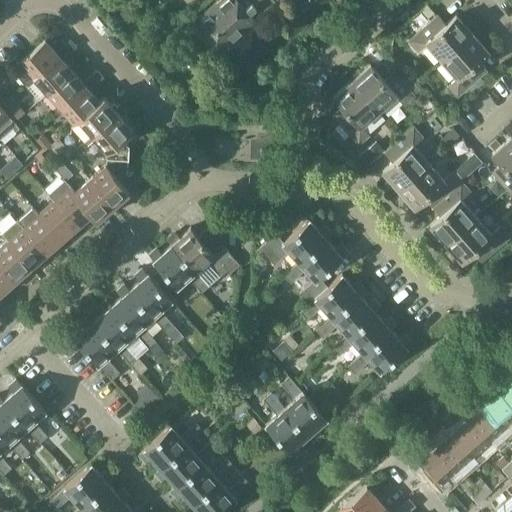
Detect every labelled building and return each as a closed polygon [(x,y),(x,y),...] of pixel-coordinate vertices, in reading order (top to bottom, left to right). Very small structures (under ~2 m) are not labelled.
[(259,3),(266,12),(277,3),(274,0),(223,0),(199,22),(222,48),(254,19),(249,14),(257,7),(255,6),(259,3)] [(426,42),(442,60),(472,33),(456,15),(444,25),(436,16),(409,40),(417,50),(426,42)] [(486,69),(478,60),(488,52),(472,33),(442,60),(457,77),(448,85),(457,95),(486,69)] [(70,38),(65,43),(72,50),(77,46),(70,38)] [(25,85),(33,78),(59,55),(45,39),(11,68),(25,85)] [(72,50),(65,43),(60,47),(67,54),(72,50)] [(33,78),(46,93),(72,70),(59,55),(33,78)] [(370,64),(351,80),(378,110),(395,95),(403,104),(413,95),(393,72),(384,80),(370,64)] [(97,69),(92,73),(99,81),(104,76),(97,69)] [(53,108),(56,112),(86,85),(72,70),(46,93),(57,105),(53,108)] [(99,81),(92,73),(87,78),(94,85),(99,81)] [(378,110),(351,80),(333,96),(344,108),(335,116),(358,143),(368,134),(360,125),(378,110)] [(63,112),(73,124),(104,97),(104,96),(98,100),(86,85),(56,112),(59,115),(63,112)] [(72,127),(85,142),(118,112),(114,108),(104,97),(73,124),(74,125),(72,127)] [(106,151),(106,157),(128,159),(129,146),(122,137),(132,128),(122,116),(127,112),(119,103),(114,108),(118,112),(85,142),(88,145),(95,138),(106,151)] [(0,105),(0,138),(13,127),(15,130),(19,127),(0,105)] [(382,170),(398,188),(428,162),(413,144),(422,136),(413,127),(385,152),(392,161),(382,170)] [(511,138),(510,136),(492,153),(501,163),(492,171),(511,193),(511,138)] [(65,145),(58,137),(51,144),(58,151),(65,145)] [(63,164),(57,157),(50,163),(56,170),(63,164)] [(105,163),(89,177),(112,204),(108,208),(112,213),(121,205),(116,200),(128,190),(119,179),(127,172),(128,159),(106,157),(105,163)] [(425,198),(432,206),(461,181),(453,172),(444,180),(428,162),(398,188),(414,207),(425,198)] [(89,177),(75,190),(74,191),(97,217),(108,208),(112,204),(89,177)] [(48,193),(51,196),(77,226),(80,223),(83,226),(86,226),(91,221),(87,217),(91,213),(96,218),(97,217),(74,191),(75,190),(70,185),(64,178),(62,179),(63,180),(48,193)] [(430,224),(446,242),(476,216),(460,199),(469,191),(461,181),(432,206),(440,215),(430,224)] [(50,202),(39,213),(62,239),(67,235),(71,240),(76,235),(76,231),(74,229),(77,226),(51,196),(47,199),(50,202)] [(18,218),(17,219),(46,253),(50,250),(52,252),(56,253),(61,248),(57,243),(62,239),(39,213),(33,207),(19,220),(18,218)] [(476,216),(446,242),(462,261),(472,252),(480,261),(509,236),(500,226),(491,234),(476,216)] [(289,250),(298,261),(326,237),(332,232),(328,228),(326,230),(323,226),(319,229),(309,218),(283,241),(275,232),(256,249),(265,260),(268,257),(274,264),(289,250)] [(2,233),(8,240),(31,266),(36,262),(40,266),(45,262),(45,258),(43,256),(46,253),(17,219),(2,233)] [(166,237),(171,243),(195,270),(196,270),(209,285),(226,270),(229,273),(239,264),(222,244),(213,252),(190,226),(179,236),(176,232),(172,235),(170,234),(166,237)] [(305,268),(314,279),(319,276),(342,256),(342,255),(347,250),(344,246),(342,247),(339,244),(335,247),(326,237),(298,261),(283,274),(290,282),(305,268)] [(0,261),(16,280),(19,277),(22,279),(25,280),(30,275),(26,270),(31,266),(8,240),(0,246),(0,261)] [(160,267),(150,276),(167,294),(188,276),(201,292),(209,285),(196,270),(195,270),(171,243),(161,252),(158,248),(154,251),(152,249),(148,253),(153,259),(160,267)] [(16,280),(0,261),(0,293),(5,289),(10,293),(15,289),(15,285),(12,283),(16,280)] [(139,279),(129,288),(152,316),(166,331),(173,324),(160,309),(171,299),(167,294),(150,276),(147,272),(142,267),(138,270),(139,272),(135,275),(139,279)] [(322,305),(331,315),(358,292),(364,287),(360,283),(359,284),(355,280),(351,284),(341,273),(327,286),(319,276),(314,279),(299,292),(309,303),(300,311),(306,319),(322,305)] [(121,295),(111,304),(134,332),(148,347),(155,340),(142,325),(152,316),(129,288),(124,283),(120,286),(121,288),(117,291),(121,295)] [(338,323),(347,333),(374,310),(380,305),(376,301),(375,302),(371,298),(367,302),(358,292),(331,315),(316,329),(322,337),(338,323)] [(103,311),(93,320),(116,347),(130,363),(137,356),(124,341),(134,332),(111,304),(106,298),(102,302),(103,304),(99,307),(103,311)] [(354,341),(363,351),(390,328),(396,323),(392,319),(390,320),(387,316),(383,320),(374,310),(347,333),(331,347),(338,355),(354,341)] [(116,347),(93,320),(88,314),(84,318),(85,319),(81,323),(85,327),(74,337),(98,364),(98,363),(111,379),(119,372),(106,356),(116,347)] [(390,328),(363,351),(347,365),(354,373),(369,359),(379,370),(406,346),(412,341),(408,337),(406,338),(403,334),(399,338),(390,328)] [(294,398),(284,407),(307,434),(312,440),(316,436),(315,434),(319,431),(315,427),(326,417),(302,390),(302,391),(288,375),(284,370),(278,375),(282,381),(281,382),(294,398)] [(511,377),(499,389),(511,403),(511,377)] [(13,390),(2,399),(26,427),(39,442),(47,435),(34,420),(45,410),(21,383),(20,383),(16,378),(11,381),(13,383),(9,386),(13,390)] [(511,403),(499,389),(483,402),(507,429),(511,423),(511,403)] [(307,434),(284,407),(270,391),(263,398),(276,413),(265,423),(289,450),(294,455),(298,452),(297,450),(301,447),(297,443),(307,434)] [(0,433),(8,443),(21,458),(29,451),(16,436),(26,427),(2,399),(0,396),(0,433)] [(483,402),(468,416),(491,442),(507,429),(483,402)] [(468,416),(452,430),(475,456),(491,442),(468,416)] [(151,456),(160,466),(187,443),(202,430),(196,422),(180,435),(171,424),(143,448),(144,448),(138,453),(142,457),(143,456),(147,460),(151,456)] [(452,430),(437,443),(460,470),(475,456),(452,430)] [(0,469),(3,474),(11,467),(0,454),(0,449),(8,443),(0,433),(0,469)] [(167,474),(176,484),(203,461),(218,448),(211,440),(196,453),(187,443),(160,466),(154,471),(158,475),(159,474),(163,478),(167,474)] [(460,470),(437,443),(421,457),(444,483),(460,470)] [(183,492),(191,502),(219,479),(234,466),(227,458),(212,471),(203,461),(176,484),(170,489),(174,493),(175,492),(178,496),(183,492)] [(511,471),(511,465),(509,462),(502,468),(508,475),(511,471)] [(71,495),(80,505),(108,482),(113,477),(110,473),(108,474),(105,470),(101,474),(91,463),(64,487),(49,500),(56,508),(71,495)] [(219,479),(191,502),(186,507),(189,511),(191,510),(192,511),(196,511),(198,510),(199,511),(218,511),(235,497),(250,484),(243,476),(228,489),(219,479)] [(144,511),(141,509),(140,510),(136,506),(132,510),(124,500),(129,495),(126,491),(124,492),(121,488),(116,492),(108,482),(80,505),(72,511),(144,511)] [(485,483),(478,489),(484,496),(491,490),(485,483)] [(340,509),(342,511),(367,511),(380,501),(366,486),(340,509)] [(484,496),(478,489),(471,495),(477,502),(484,496)] [(409,498),(402,504),(408,511),(415,505),(409,498)] [(367,511),(389,511),(380,501),(367,511)]
